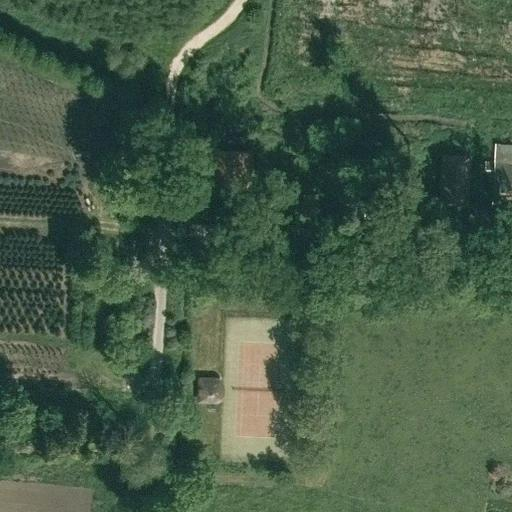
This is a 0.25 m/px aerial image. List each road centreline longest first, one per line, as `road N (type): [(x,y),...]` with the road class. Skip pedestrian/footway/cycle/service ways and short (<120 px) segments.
road 1 (track): [(9,0),(181,69)]
road 2 (track): [(156,237),(181,69)]
